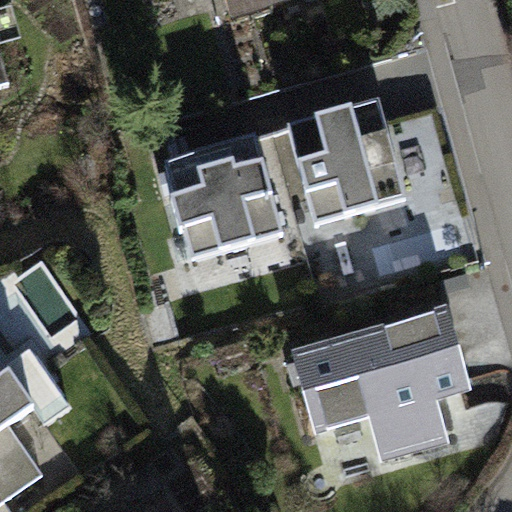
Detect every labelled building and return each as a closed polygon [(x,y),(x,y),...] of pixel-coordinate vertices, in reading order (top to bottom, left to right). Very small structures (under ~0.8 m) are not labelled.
[(291,0),(197,0),(198,3),(209,0),(241,0),(244,12),(291,0)] [(0,100),(28,95),(4,12),(0,13),(0,100)] [(367,122),(279,147),(305,239),(393,215),(367,122)] [(271,247),(245,163),(163,188),(189,272),(271,247)] [(0,505),(76,457),(36,396),(75,371),(26,296),(0,312),(0,505)] [(488,391),(466,310),(302,356),(327,445),(380,430),(389,462),(467,440),(456,400),(488,391)] [(198,511),(184,490),(152,511),(198,511)]
